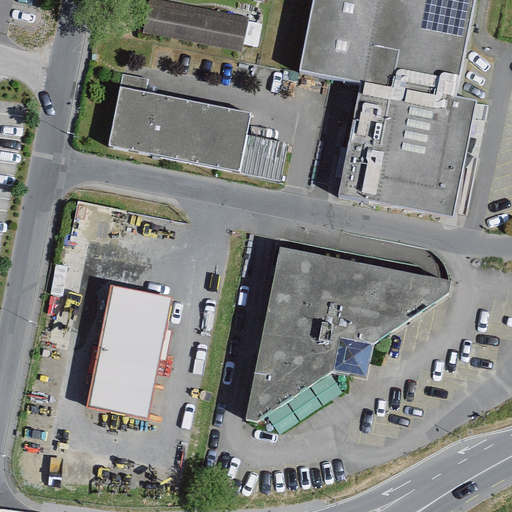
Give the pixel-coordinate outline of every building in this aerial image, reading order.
[(245,16),(153,0),(147,0),(142,34),(239,52),(245,16)] [(477,0),(315,0),(303,70),(363,82),(460,100),(477,0)] [(460,100),(363,82),(338,204),(448,224),(468,113),(460,100)] [(256,111),(123,90),(114,146),(286,182),(295,142),(252,135),(256,111)] [(280,253),(246,422),(259,425),(333,375),(390,337),(448,298),(450,288),(280,253)] [(110,290),(87,410),(149,422),(171,301),(110,290)]
